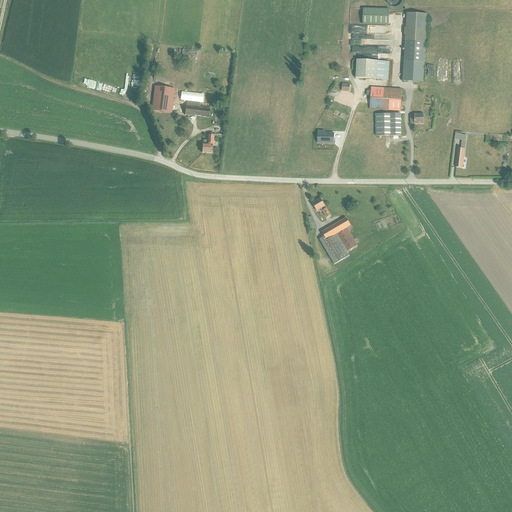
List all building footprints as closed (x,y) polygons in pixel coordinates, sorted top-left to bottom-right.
[(390,9),(364,8),(363,25),(389,26),(390,9)] [(424,81),(424,69),(424,32),(406,31),(404,81),(424,81)] [(362,63),(362,79),(389,80),(389,64),(362,63)] [(155,86),(152,111),(172,113),(175,89),(155,86)] [(373,109),(403,110),(404,89),(374,89),(373,109)] [(350,101),(351,92),(336,91),(335,101),(350,101)] [(185,115),(209,118),(211,104),(200,103),(199,107),(186,105),(185,115)] [(379,116),(378,136),(402,137),(402,116),(379,116)] [(424,125),(424,116),(413,116),(413,124),(424,125)] [(203,144),(202,153),(212,154),(213,134),(209,134),(209,141),(206,141),(206,144),(203,144)] [(465,145),(454,144),(453,168),(464,168),(465,145)] [(321,199),(312,203),(317,212),(321,210),(322,212),(323,211),(327,218),(331,215),(321,199)] [(346,218),(322,232),(325,237),(320,240),(334,265),(350,256),(347,251),(337,234),(348,228),(348,230),(352,228),(346,218)] [(337,234),(347,251),(358,245),(348,230),(348,228),(337,234)]
